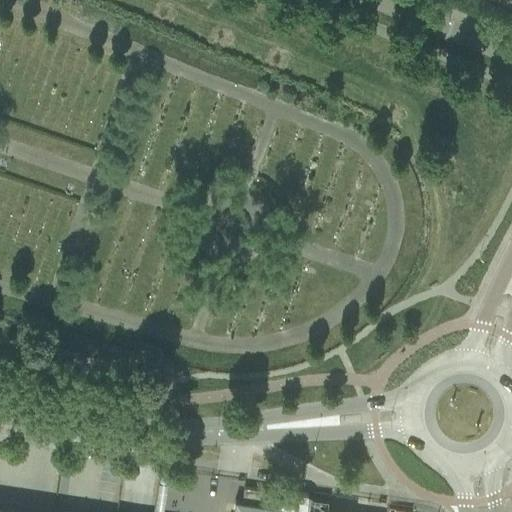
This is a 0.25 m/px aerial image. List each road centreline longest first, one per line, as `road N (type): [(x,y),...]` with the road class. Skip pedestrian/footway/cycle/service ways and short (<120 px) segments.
road 1 (tertiary): [(414,399),(185,434)]
road 2 (tertiary): [(185,434),(414,430)]
road 3 (tertiary): [(185,434),(0,413)]
road 4 (residential): [(511,58),(369,0)]
